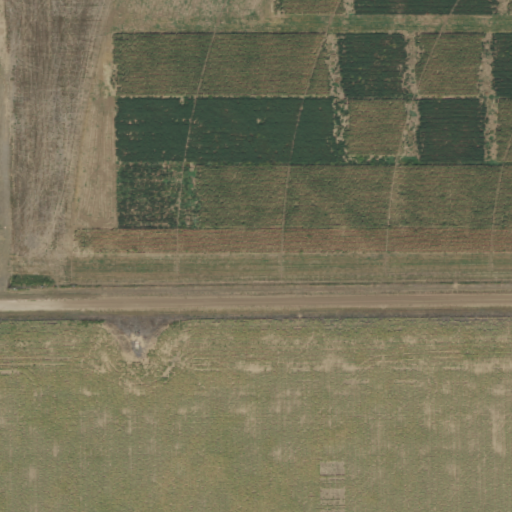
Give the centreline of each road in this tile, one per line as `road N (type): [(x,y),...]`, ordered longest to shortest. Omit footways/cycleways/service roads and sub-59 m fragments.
road 1 (residential): [(0,301),(511,295)]
road 2 (residential): [(0,202),(4,0)]
